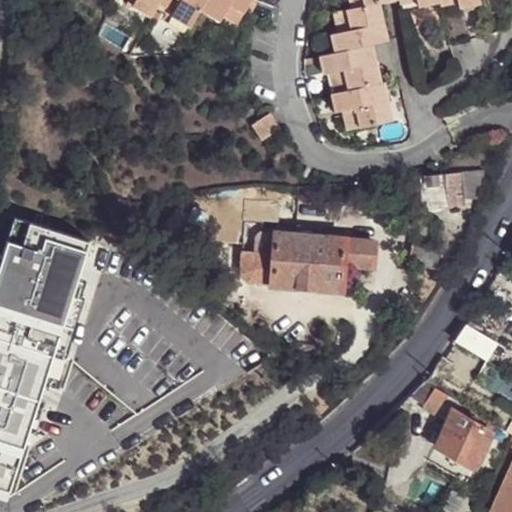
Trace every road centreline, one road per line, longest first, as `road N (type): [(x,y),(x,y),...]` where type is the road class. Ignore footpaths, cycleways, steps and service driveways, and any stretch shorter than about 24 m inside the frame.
road 1 (tertiary): [(511,198),(478,272),(390,389),(251,497)]
road 2 (unknown): [(97,449),(200,364),(197,351),(117,299),(88,360),(124,393)]
